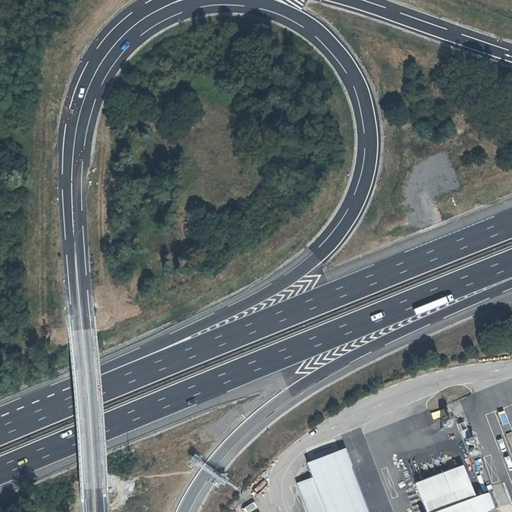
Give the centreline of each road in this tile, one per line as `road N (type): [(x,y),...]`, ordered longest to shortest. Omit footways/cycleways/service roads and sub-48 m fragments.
road 1 (motorway): [(263,0),(309,21),(348,59),(371,142),(356,205),(310,262),(258,298),(120,364),(69,402)]
road 2 (motorway): [(103,511),(77,174),(89,97),(112,51),(148,20),(206,0)]
road 3 (motorway): [(167,0),(142,9),(97,48),(74,101),(64,180),(89,511)]
road 4 (motorway): [(0,469),(511,263)]
road 5 (motorway): [(511,222),(69,402)]
road 6 (motorway): [(179,511),(213,457),(274,401),(357,350),(511,281)]
road 7 (motorway): [(511,55),(346,0)]
